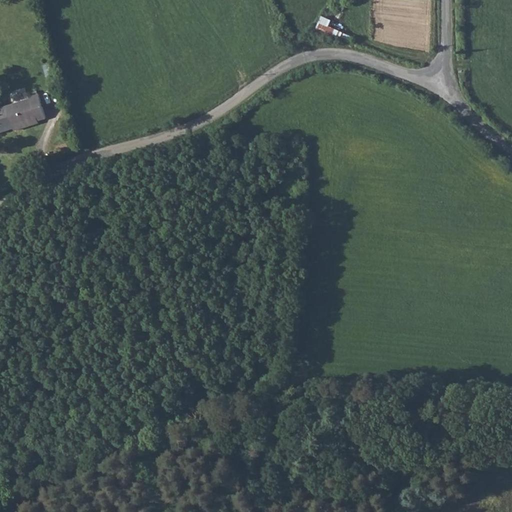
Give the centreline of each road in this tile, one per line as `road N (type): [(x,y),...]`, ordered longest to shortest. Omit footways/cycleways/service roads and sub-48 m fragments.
road 1 (unclassified): [(0,211),(37,185),(170,137),(283,68),(322,56),(440,85)]
road 2 (track): [(89,161),(117,230),(90,255),(27,432),(0,480)]
